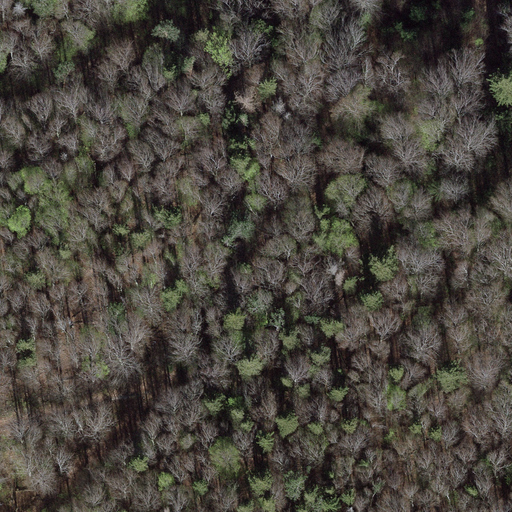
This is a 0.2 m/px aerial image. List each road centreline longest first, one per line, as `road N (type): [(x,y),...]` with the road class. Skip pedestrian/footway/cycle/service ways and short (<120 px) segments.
road 1 (track): [(39,511),(158,395),(0,425)]
road 2 (track): [(0,110),(200,11)]
